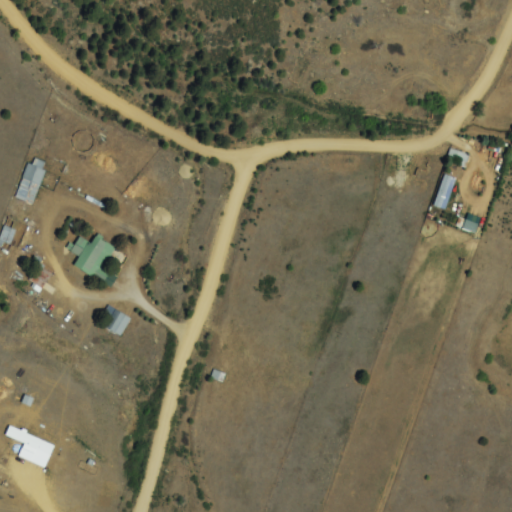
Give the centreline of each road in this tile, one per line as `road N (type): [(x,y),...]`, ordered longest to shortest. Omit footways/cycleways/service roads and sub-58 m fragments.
road 1 (residential): [(511,28),(433,127),(307,201),(231,207),(241,168)]
road 2 (residential): [(241,168),(148,511)]
road 3 (residential): [(241,168),(55,68),(0,0)]
